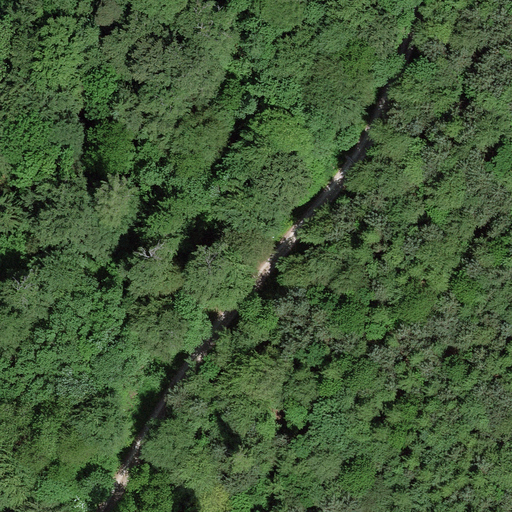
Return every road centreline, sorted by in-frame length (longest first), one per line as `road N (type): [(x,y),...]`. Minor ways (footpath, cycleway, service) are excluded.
road 1 (track): [(422,0),(368,144),(252,284),(104,511)]
road 2 (track): [(221,511),(466,273),(511,240)]
